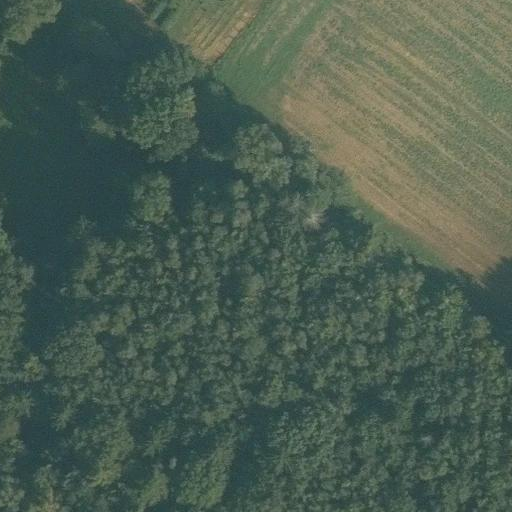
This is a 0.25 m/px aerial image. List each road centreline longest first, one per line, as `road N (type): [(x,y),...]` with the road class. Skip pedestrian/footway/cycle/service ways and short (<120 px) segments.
road 1 (track): [(511,343),(214,124)]
road 2 (track): [(0,416),(90,454),(245,497),(255,511)]
road 3 (track): [(214,124),(64,116)]
